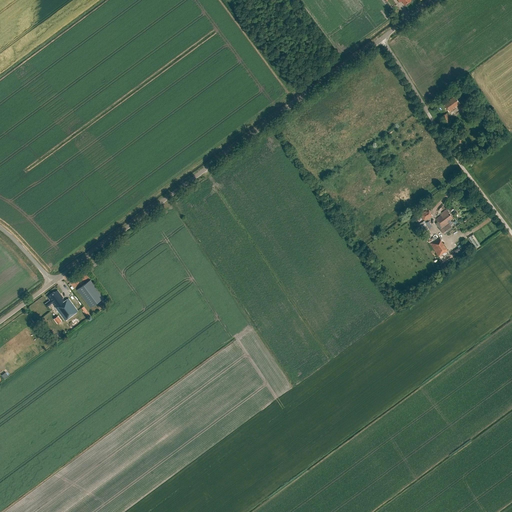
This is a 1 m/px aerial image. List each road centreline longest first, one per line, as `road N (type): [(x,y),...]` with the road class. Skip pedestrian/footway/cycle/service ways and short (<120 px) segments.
road 1 (unclassified): [(52,281),(382,34)]
road 2 (unclassified): [(469,175),(382,34)]
